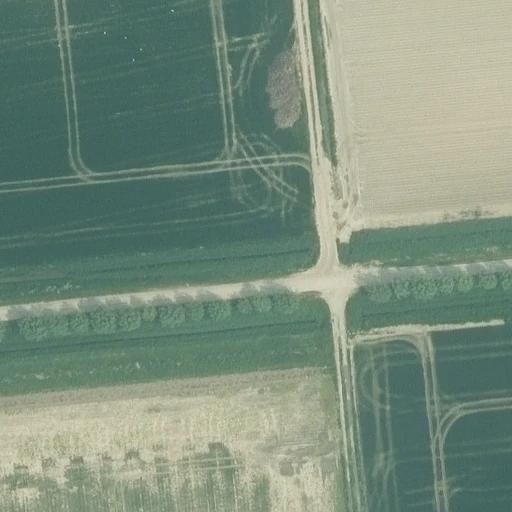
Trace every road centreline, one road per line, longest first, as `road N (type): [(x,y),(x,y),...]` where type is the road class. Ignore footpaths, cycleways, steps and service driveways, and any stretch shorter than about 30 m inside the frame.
road 1 (unclassified): [(0,316),(511,263)]
road 2 (track): [(330,281),(300,0)]
road 3 (track): [(330,281),(355,511)]
